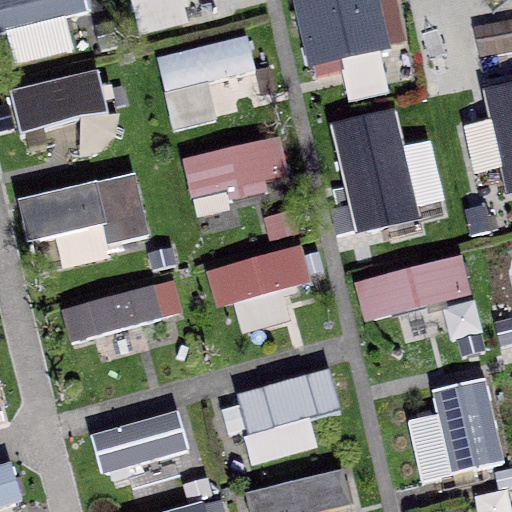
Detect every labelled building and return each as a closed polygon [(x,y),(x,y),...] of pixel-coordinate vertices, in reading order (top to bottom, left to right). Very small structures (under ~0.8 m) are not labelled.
[(0,0),(0,7),(10,55),(92,37),(83,0),(0,0)] [(192,14),(190,0),(137,0),(141,22),(192,14)] [(298,0),(305,50),(408,38),(402,0),(298,0)] [(163,48),(175,92),(262,69),(251,25),(163,48)] [(21,118),(110,105),(104,61),(14,74),(21,118)] [(511,71),(483,79),(491,109),(466,115),(478,164),(505,158),(511,187),(511,186),(511,71)] [(447,204),(435,128),(403,133),(398,99),(330,109),(347,219),(447,204)] [(193,190),(284,173),(276,130),(185,147),(193,190)] [(67,254),(148,241),(135,167),(23,187),(30,229),(61,223),(67,254)] [(308,237),(211,255),(217,292),(315,275),(308,237)] [(370,316),(476,287),(464,242),(358,271),(370,316)] [(182,281),(74,287),(76,321),(184,316),(182,281)] [(315,408),(341,405),(336,363),(244,375),(254,449),(320,440),(315,408)] [(437,376),(442,405),(410,411),(422,473),(509,456),(492,366),(437,376)] [(248,482),(257,511),(280,511),(356,489),(346,453),(248,482)] [(19,456),(0,459),(0,502),(27,497),(19,456)] [(210,511),(201,487),(131,511),(210,511)]
